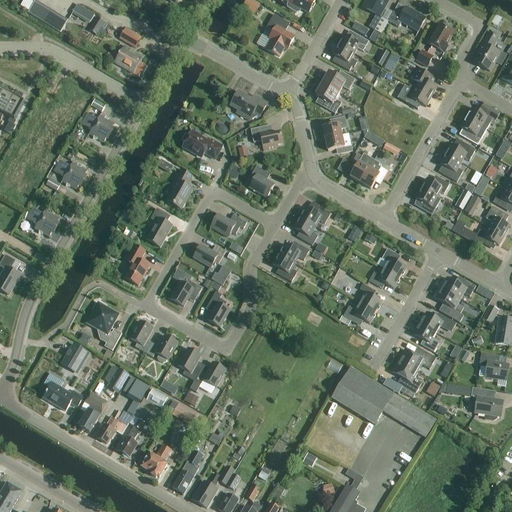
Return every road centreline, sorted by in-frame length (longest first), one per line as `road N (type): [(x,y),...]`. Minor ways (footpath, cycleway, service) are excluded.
road 1 (residential): [(0,394),(33,297),(143,103)]
road 2 (residential): [(150,305),(226,348),(248,314),(248,274),(274,224)]
road 3 (residential): [(189,511),(0,398)]
road 4 (residential): [(274,224),(213,193),(150,305)]
road 5 (residential): [(381,220),(461,81)]
road 6 (residential): [(143,103),(52,49),(0,47)]
road 7 (residential): [(375,365),(438,252)]
road 8 (residential): [(288,92),(181,36)]
